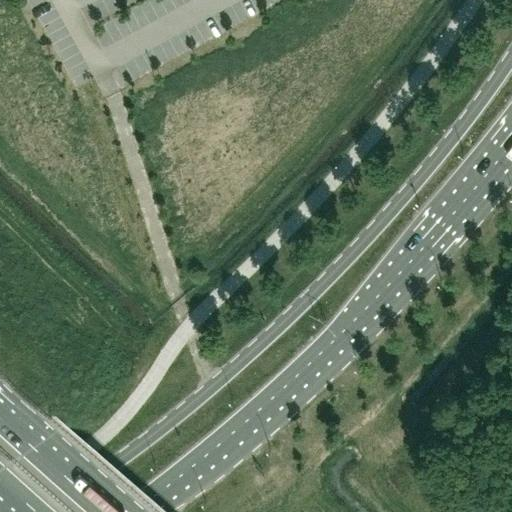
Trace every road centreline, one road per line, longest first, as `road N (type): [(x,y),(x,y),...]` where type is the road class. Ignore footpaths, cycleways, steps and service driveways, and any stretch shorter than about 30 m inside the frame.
road 1 (secondary): [(511,55),(453,135),(311,294),(141,442),(36,511)]
road 2 (secondary): [(130,511),(275,395),(511,140)]
road 3 (primary): [(106,511),(0,418)]
